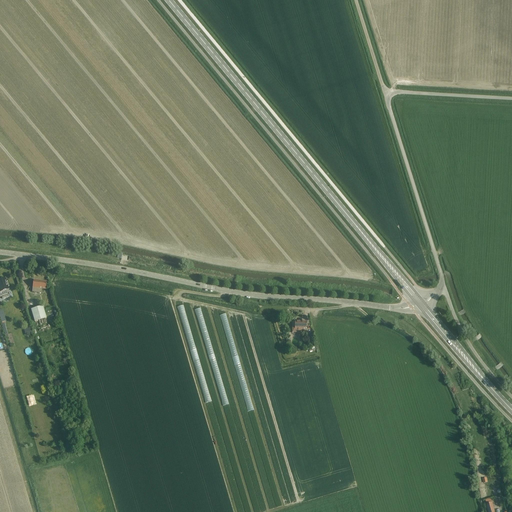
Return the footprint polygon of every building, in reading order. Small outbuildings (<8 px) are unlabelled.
[(0,297),(2,297),(3,299),(9,297),(7,290),(9,290),(8,287),(9,286),(8,282),(6,282),(5,279),(0,280),(0,297)] [(32,291),(32,292),(41,293),(41,292),(42,289),(46,290),(46,287),(47,282),(34,280),(33,285),(32,291)] [(43,306),(31,310),(35,322),(39,321),(44,319),(46,319),(43,306)] [(295,322),(292,322),(292,333),(300,333),(300,331),(303,331),(303,329),(307,329),(307,327),(307,322),(295,322)] [(48,325),(40,327),(42,333),(50,330),(48,325)] [(307,344),(315,342),(313,334),(305,336),(307,344)]
